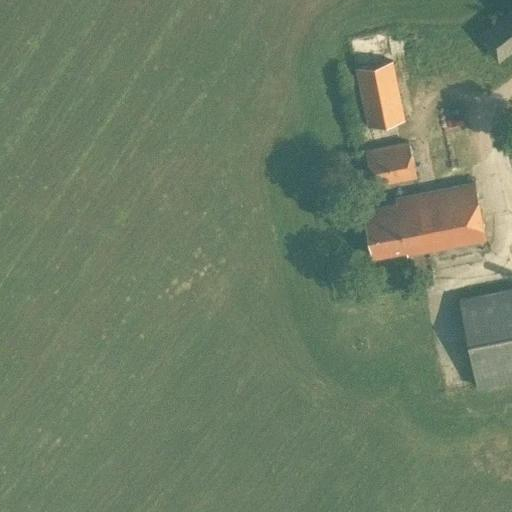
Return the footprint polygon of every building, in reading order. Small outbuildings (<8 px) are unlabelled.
[(511,3),(477,32),(498,58),(511,46),(511,3)] [(367,126),(406,119),(393,60),(355,67),(367,126)] [(366,149),(373,186),(417,177),(409,140),(366,149)] [(487,238),(475,181),(395,197),(396,201),(364,207),(374,257),(406,250),(407,254),(487,238)] [(511,380),(511,286),(459,297),(477,388),(511,380)]
